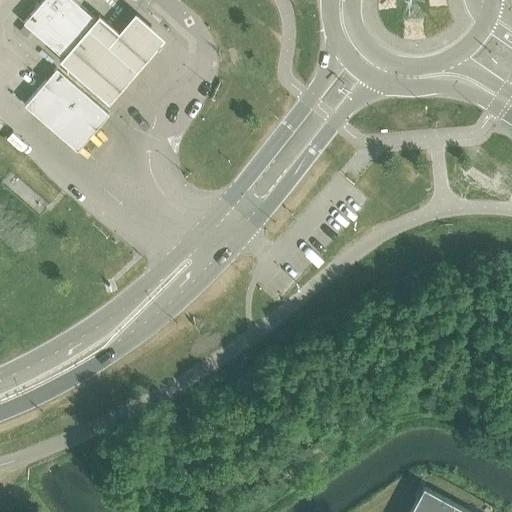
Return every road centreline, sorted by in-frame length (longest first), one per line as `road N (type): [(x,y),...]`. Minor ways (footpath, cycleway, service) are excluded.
road 1 (tertiary): [(0,412),(93,367),(142,332),(250,228),(373,78)]
road 2 (tertiary): [(342,50),(218,211),(140,289),(67,345),(0,379)]
road 3 (primary): [(373,78),(443,84),(511,116)]
